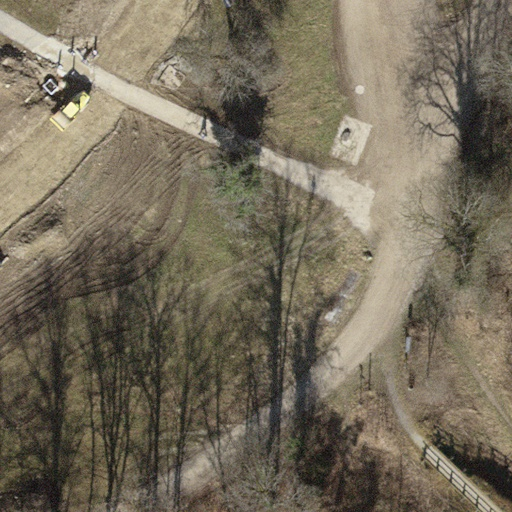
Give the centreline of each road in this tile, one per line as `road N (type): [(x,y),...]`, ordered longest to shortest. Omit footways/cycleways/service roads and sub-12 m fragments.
road 1 (track): [(130,511),(326,385),(366,334)]
road 2 (track): [(397,218),(496,0)]
road 3 (track): [(366,334),(397,218)]
